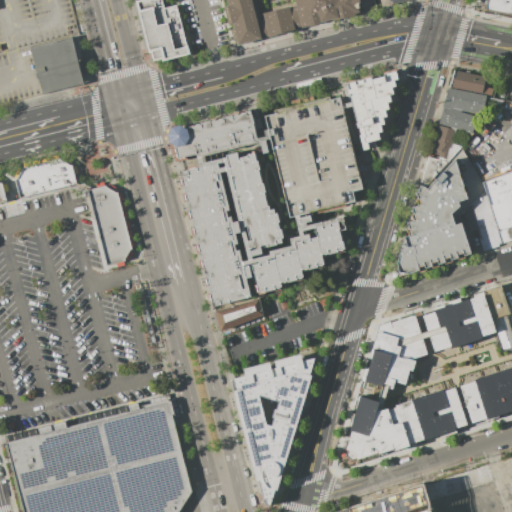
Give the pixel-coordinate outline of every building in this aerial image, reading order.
[(145,62),(154,60),(155,63),(189,54),(179,14),(175,15),(173,4),(169,5),(167,0),(131,0),(128,1),(131,12),(135,30),(141,54),(143,54),(145,62)] [(255,0),(260,18),(263,17),(262,12),(296,4),(295,0),(356,0),(359,12),(331,20),(330,18),(319,21),(320,22),(308,26),(308,24),(285,30),(285,31),(238,43),(236,39),(233,40),(230,28),(233,27),(232,22),(228,23),(223,5),(228,4),(226,0),(255,0)] [(511,15),(485,9),(486,0),(511,0),(511,15)] [(29,47),(41,95),(83,84),(72,37),(29,47)] [(454,71),(484,77),(481,94),(450,88),(454,71)] [(345,84),(393,72),(396,77),(372,148),(361,151),(351,108),(349,100),(345,84)] [(448,88),(484,95),(480,115),(461,111),(451,108),(442,106),(448,88)] [(268,116),(338,98),(339,103),(341,110),(356,169),(366,167),(368,175),(362,177),(365,188),(356,190),(360,203),(309,216),(294,220),(273,136),(271,128),(268,116)] [(351,108),(341,110),(339,103),(349,100),(351,108)] [(443,107),(451,109),(451,108),(461,111),(461,112),(477,117),(472,134),(438,123),(443,107)] [(183,163),(196,161),(203,159),(265,145),(264,139),(262,131),(258,113),(178,132),(174,140),(174,147),(179,149),(183,163)] [(455,131),(451,143),(446,159),(438,157),(438,155),(429,152),(437,125),(455,131)] [(273,136),(264,139),(262,131),(271,128),(273,136)] [(470,253),(409,274),(399,272),(397,263),(401,249),(407,247),(404,237),(410,235),(406,223),(415,220),(411,208),(419,205),(415,193),(418,192),(428,157),(437,160),(438,157),(446,159),(451,143),(461,146),(480,178),(481,182),(501,244),(482,249),(479,239),(480,239),(477,228),(468,231),(465,220),(461,222),(470,253)] [(216,308),(301,284),(299,277),(322,271),(319,261),(341,255),(336,238),(343,236),(340,224),(313,232),(298,235),(278,241),(254,156),(206,170),(199,172),(179,177),(216,308)] [(199,172),(196,161),(203,159),(206,170),(199,172)] [(72,185),(15,200),(10,181),(18,170),(55,160),(67,167),(72,185)] [(511,172),(481,182),(501,244),(511,240),(511,172)] [(105,265),(124,260),(131,249),(117,192),(107,185),(87,190),(105,265)] [(294,220),(298,235),(313,232),(309,216),(294,220)] [(500,285),(509,313),(492,319),(483,291),(500,285)] [(511,414),(349,464),(345,454),(360,396),(378,391),(373,375),(364,378),(379,320),(483,291),(492,319),(405,345),(392,403),(511,364),(511,414)] [(216,310),(221,331),(266,318),(261,298),(216,310)] [(511,330),(511,347),(503,350),(492,319),(507,315),(511,330)] [(263,506),(270,507),(275,491),(276,491),(315,358),(302,361),(300,354),(274,361),(276,367),(271,369),(269,362),(243,369),(245,376),(231,379),(257,481),(263,506)] [(22,511),(5,443),(168,399),(191,492),(178,511),(22,511)] [(425,484),(486,464),(492,482),(431,502),(425,484)] [(431,511),(423,485),(339,511),(431,511)]
